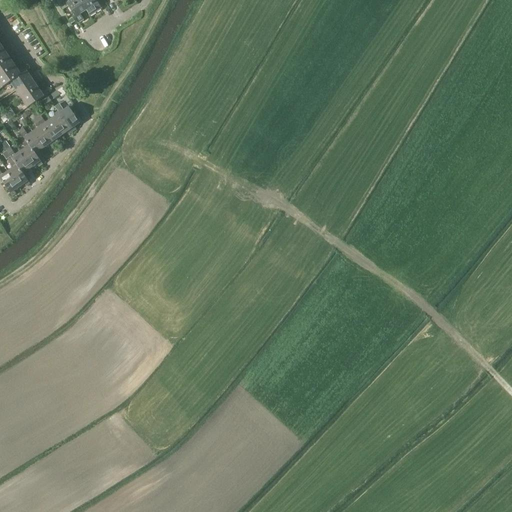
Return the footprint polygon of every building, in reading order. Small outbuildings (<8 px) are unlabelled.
[(90,16),(91,15),(80,0),(65,0),(56,0),(62,10),(68,6),(79,23),(84,20),(81,14),(87,10),(90,16)] [(80,0),(91,15),(102,8),(97,0),(80,0)] [(0,83),(2,87),(10,82),(26,71),(23,67),(16,72),(10,63),(17,58),(12,50),(4,55),(0,48),(0,45),(6,41),(0,33),(0,32),(0,83)] [(10,82),(15,91),(39,75),(36,70),(29,76),(26,71),(10,82)] [(39,75),(15,91),(21,99),(37,88),(34,84),(42,79),(39,75)] [(37,88),(21,99),(27,108),(51,92),(48,88),(40,93),(37,88)] [(57,91),(51,95),(54,99),(60,95),(57,91)] [(48,97),(42,101),(45,105),(51,101),(48,97)] [(62,109),(58,111),(72,131),(76,129),(74,126),(80,123),(69,107),(63,110),(62,109)] [(24,119),(31,114),(28,111),(22,115),(24,119)] [(56,116),(51,119),(62,135),(67,131),(68,134),(72,131),(58,111),(55,114),(56,116)] [(57,138),(62,135),(51,119),(45,123),(40,115),(37,118),(55,144),(58,141),(57,138)] [(51,147),(55,144),(37,118),(33,121),(38,128),(33,131),(44,147),(49,144),(51,147)] [(39,151),(44,147),(33,131),(28,135),(23,128),(19,130),(42,164),(43,163),(37,156),(41,154),(39,151)] [(38,167),(42,164),(19,130),(18,131),(24,138),(20,141),(25,148),(21,151),(32,167),(36,164),(38,167)] [(27,171),(32,167),(21,151),(15,155),(10,148),(6,151),(29,184),(30,184),(25,176),(29,173),(27,171)] [(25,187),(29,184),(6,151),(5,151),(11,158),(7,161),(12,169),(8,172),(19,187),(23,184),(25,187)] [(13,191),(19,187),(8,172),(2,175),(0,172),(0,180),(11,197),(15,194),(13,191)]
